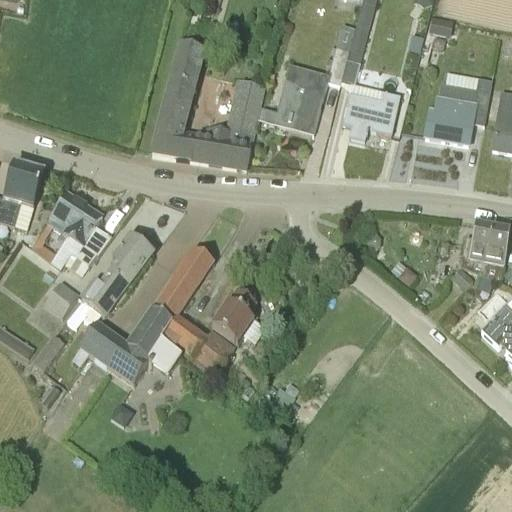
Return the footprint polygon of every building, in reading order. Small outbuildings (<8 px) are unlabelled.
[(186,0),(185,3),(217,12),(221,0),(186,0)] [(391,141),(400,102),(353,90),(376,0),(363,0),(352,45),(349,56),(341,88),(352,91),(343,130),(352,132),(349,144),(364,147),(365,143),(367,143),(369,136),(391,141)] [(432,23),(428,38),(450,42),(453,28),(432,23)] [(349,56),(352,45),(339,42),(336,53),(328,81),(289,71),(276,119),(289,122),(288,130),(314,137),(327,88),(340,92),(341,88),(349,56)] [(225,137),(209,134),(202,132),(200,140),(185,137),(206,58),(178,51),(155,138),(152,161),(247,175),(250,150),(252,150),(254,144),(225,137)] [(425,66),(418,64),(416,73),(423,74),(425,66)] [(483,131),(491,87),(478,84),(476,96),(440,90),(436,117),(429,116),(425,143),(468,151),(472,130),(483,131)] [(254,144),(265,91),(236,85),(225,137),(254,144)] [(511,158),(511,100),(503,99),(498,122),(492,155),(511,158)] [(0,228),(27,237),(43,179),(14,171),(4,204),(0,203),(0,228)] [(65,269),(81,281),(96,261),(98,262),(111,243),(97,232),(102,223),(66,200),(31,254),(61,276),(65,269)] [(475,230),(473,243),(464,243),(458,273),(499,289),(503,272),(509,236),(475,230)] [(365,246),(373,256),(380,250),(380,243),(375,237),(365,246)] [(117,270),(136,284),(153,260),(130,243),(112,266),(117,270)] [(190,331),(178,323),(214,269),(194,256),(153,318),(173,331),(162,347),(174,355),(178,350),(190,331)] [(105,325),(136,284),(117,270),(100,294),(94,289),(81,306),(105,325)] [(511,271),(502,280),(511,291),(511,271)] [(459,276),(452,284),(465,296),(473,288),(459,276)] [(62,325),(79,301),(60,287),(43,310),(62,325)] [(212,332),(237,350),(256,323),(250,318),(256,309),(237,296),(212,332)] [(482,337),(498,352),(500,350),(511,360),(511,316),(506,311),(482,337)] [(182,361),(174,355),(162,347),(173,331),(153,318),(130,354),(95,331),(79,355),(133,393),(149,370),(166,383),(182,361)] [(192,361),(207,343),(190,331),(178,350),(192,361)] [(0,345),(28,364),(33,356),(0,334),(0,345)] [(207,343),(192,361),(216,380),(235,354),(211,336),(207,343)] [(43,378),(64,349),(54,341),(32,370),(43,378)] [(60,398),(52,393),(41,411),(49,416),(60,398)] [(295,405),(280,393),(264,415),(280,427),(295,405)] [(127,430),(135,416),(122,408),(114,422),(127,430)]
